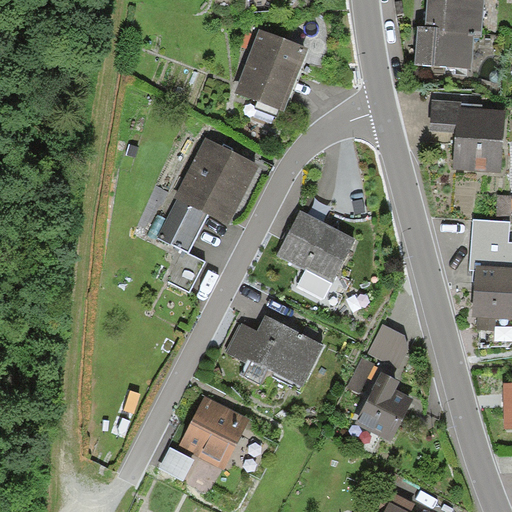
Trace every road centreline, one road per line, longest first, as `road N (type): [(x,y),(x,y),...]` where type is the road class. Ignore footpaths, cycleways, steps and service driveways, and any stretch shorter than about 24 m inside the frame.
road 1 (track): [(107,511),(67,472),(79,243),(109,0)]
road 2 (residential): [(386,114),(317,134),(285,162),(109,511)]
road 3 (tertiary): [(495,511),(386,114)]
